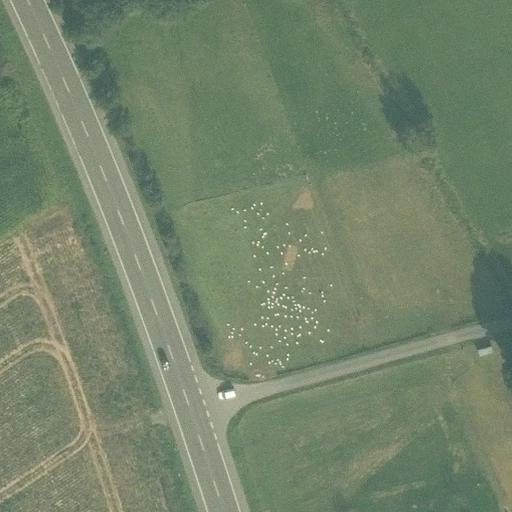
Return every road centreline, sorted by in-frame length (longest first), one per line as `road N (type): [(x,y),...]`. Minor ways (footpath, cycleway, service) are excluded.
road 1 (secondary): [(26,0),(194,408)]
road 2 (unclassified): [(511,321),(194,408)]
